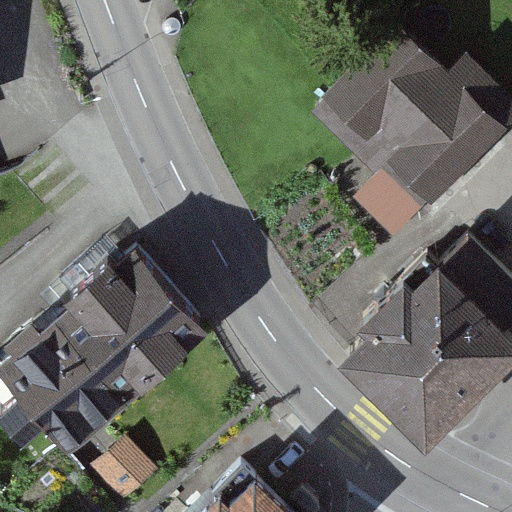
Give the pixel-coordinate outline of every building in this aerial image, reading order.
[(400,30),(326,99),(381,158),(355,182),(394,223),(511,113),(511,99),(467,51),(442,75),(400,30)] [(511,279),(466,233),(439,260),(497,318),(511,303),(511,279)] [(0,354),(0,367),(63,441),(205,321),(135,239),(0,354)] [(340,338),(421,420),(511,332),(497,318),(439,260),(429,249),(404,274),(395,266),(358,303),(366,311),(340,338)] [(134,430),(99,458),(127,493),(162,465),(134,430)] [(296,511),(241,458),(215,485),(207,477),(172,511),(296,511)]
